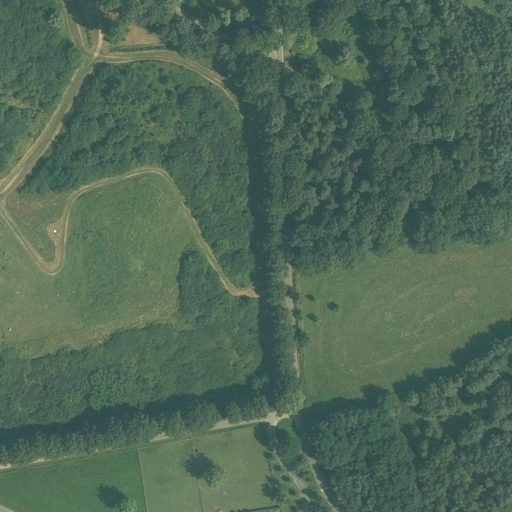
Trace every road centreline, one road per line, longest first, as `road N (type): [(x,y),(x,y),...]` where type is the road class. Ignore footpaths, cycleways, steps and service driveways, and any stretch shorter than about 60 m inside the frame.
road 1 (track): [(66,0),(77,43),(94,57),(169,55),(226,84),(259,131),(264,282),(253,295)]
road 2 (unclassified): [(298,411),(276,124),(276,0)]
road 3 (unclassified): [(0,466),(268,416)]
